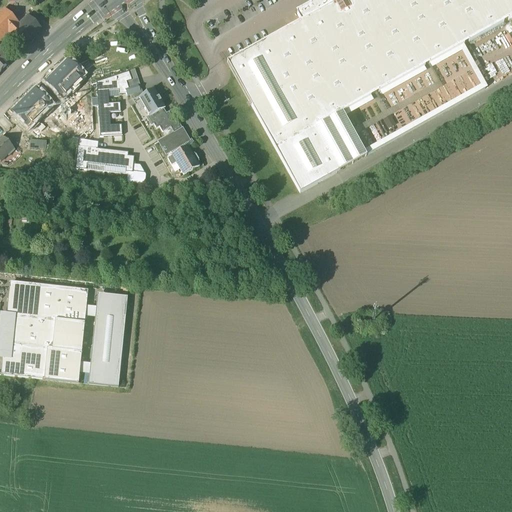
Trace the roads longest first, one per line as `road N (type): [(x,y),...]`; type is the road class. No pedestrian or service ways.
road 1 (tertiary): [(122,0),(294,284),(393,511)]
road 2 (secondary): [(108,0),(0,97)]
